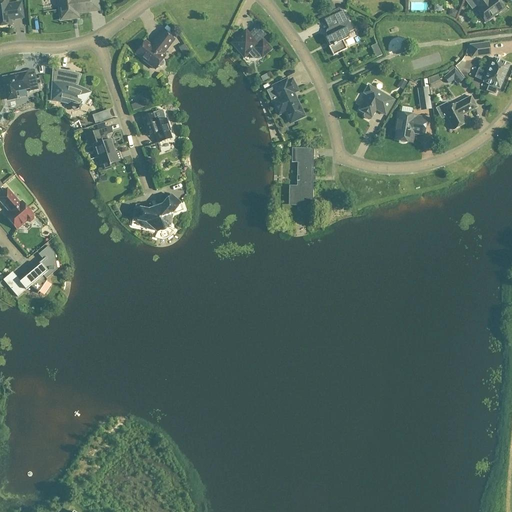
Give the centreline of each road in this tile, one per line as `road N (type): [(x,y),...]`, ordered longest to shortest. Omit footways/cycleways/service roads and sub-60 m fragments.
road 1 (residential): [(260,0),(314,76),(341,160),(399,171),(433,165),(480,142),(511,110)]
road 2 (unclassified): [(148,190),(96,40)]
